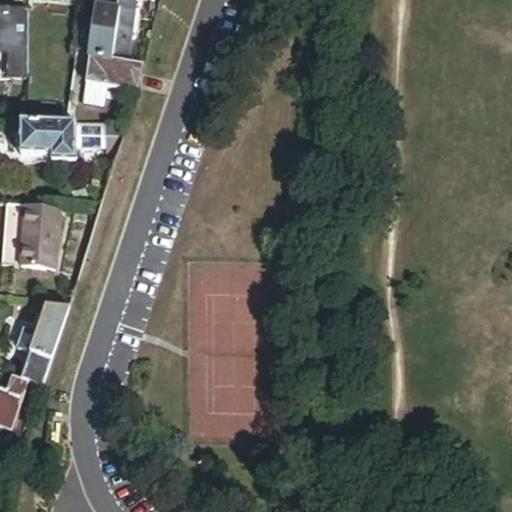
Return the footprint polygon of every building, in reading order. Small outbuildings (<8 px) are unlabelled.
[(141,59),(154,0),(130,0),(128,11),(108,8),(93,77),(151,91),(158,63),(148,60),(141,59)] [(158,63),(161,50),(151,47),(148,60),(158,63)] [(55,164),(80,163),(79,150),(110,148),(109,122),(23,127),(24,158),(55,156),(55,164)] [(133,152),(143,122),(109,122),(110,148),(124,147),(124,152),(133,152)] [(36,270),(38,209),(13,208),(11,270),(36,270)] [(36,270),(71,271),(73,210),(38,209),(36,270)] [(42,351),(63,359),(80,307),(58,307),(54,319),(48,317),(45,323),(52,325),(49,333),(42,351)] [(42,351),(49,333),(36,329),(30,347),(42,351)] [(53,387),(63,359),(42,351),(32,379),(53,387)] [(22,447),(34,445),(41,424),(22,426),(22,447)]
